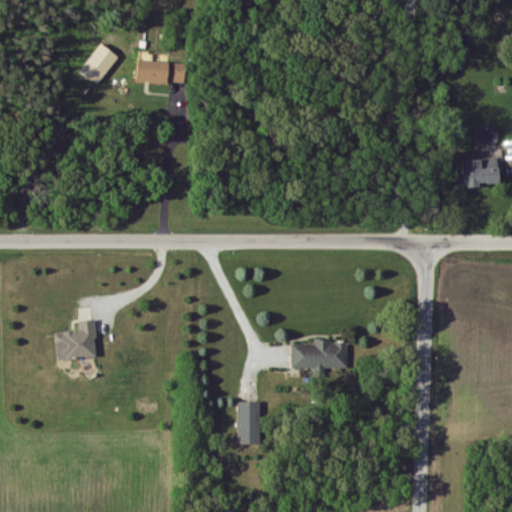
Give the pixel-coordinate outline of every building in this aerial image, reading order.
[(118,56),(99,45),(81,74),(100,86),(118,56)] [(185,84),(186,63),(136,62),(136,83),(185,84)] [(498,184),(497,159),(462,161),(463,189),(478,188),(478,185),(498,184)] [(97,358),(94,321),(79,322),(79,332),(55,334),(57,361),(97,358)] [(347,369),(347,343),(291,344),(292,369),(315,369),(315,379),(325,379),(325,369),(347,369)] [(237,445),(259,446),(260,404),(238,403),(237,445)]
